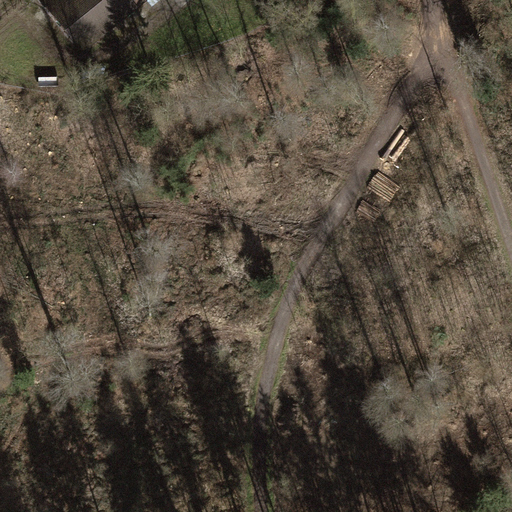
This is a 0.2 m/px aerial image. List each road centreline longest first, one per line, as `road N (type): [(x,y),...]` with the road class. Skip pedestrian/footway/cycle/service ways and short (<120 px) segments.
road 1 (track): [(265,511),(262,474),(306,257),(439,6)]
road 2 (track): [(437,0),(511,229)]
